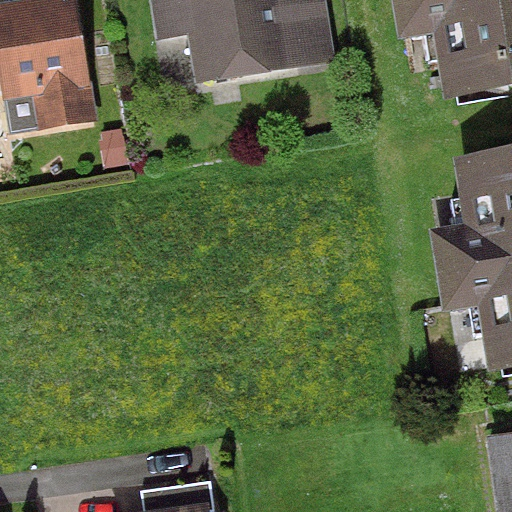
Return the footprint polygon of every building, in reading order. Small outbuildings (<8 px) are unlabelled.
[(330,62),(320,0),(187,0),(200,82),(330,62)] [(511,88),(511,0),(400,0),(406,38),(442,32),(453,98),(511,88)] [(68,3),(0,15),(0,70),(6,69),(17,129),(89,117),(68,3)] [(511,369),(511,164),(465,173),(476,241),(440,247),(450,308),(487,302),(499,372),(511,369)] [(511,511),(511,444),(495,448),(505,511),(511,511)]
